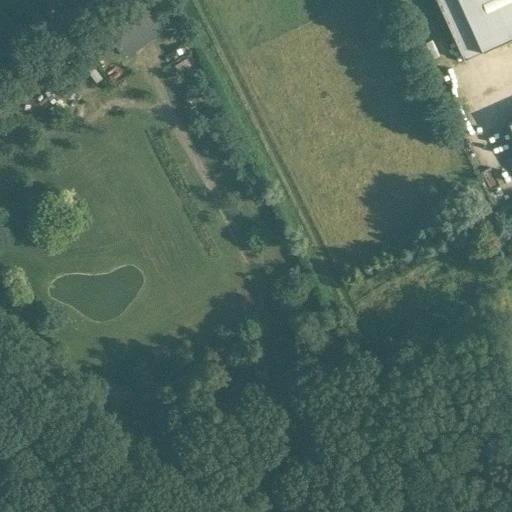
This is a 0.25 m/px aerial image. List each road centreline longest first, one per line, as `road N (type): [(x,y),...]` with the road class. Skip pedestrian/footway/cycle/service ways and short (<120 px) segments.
road 1 (track): [(342,287),(427,511)]
road 2 (track): [(141,511),(0,394)]
